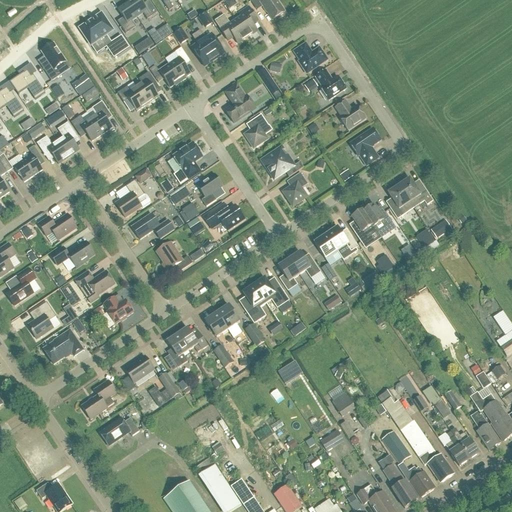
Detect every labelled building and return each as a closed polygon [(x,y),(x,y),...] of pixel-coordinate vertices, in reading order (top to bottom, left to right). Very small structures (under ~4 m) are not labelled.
[(134,0),(128,4),(137,19),(143,15),(147,21),(152,18),(139,0),(134,0)] [(169,4),(174,0),(160,0),(169,13),(173,10),(169,4)] [(225,0),(224,1),(228,9),(235,5),(233,0),(225,0)] [(265,0),(261,3),(258,0),(248,0),(257,12),(263,8),(273,22),(285,14),(275,0),(265,0)] [(131,23),(137,19),(128,4),(117,11),(123,20),(118,24),(126,36),(136,29),(131,23)] [(236,22),(247,39),(257,33),(252,26),(258,22),(248,8),(239,15),(241,18),(236,22)] [(205,29),(212,25),(206,15),(199,20),(205,29)] [(81,30),(80,30),(81,31),(91,46),(91,47),(92,47),(92,46),(101,40),(114,59),(129,49),(121,38),(111,45),(106,37),(112,33),(113,33),(112,32),(102,17),(102,16),(101,16),(101,17),(81,30)] [(247,39),(236,22),(230,26),(224,16),(214,23),(228,42),(233,39),(238,45),(247,39)] [(168,26),(156,34),(162,42),(173,34),(168,26)] [(181,46),(188,41),(181,32),(175,36),(181,46)] [(196,35),(214,61),(224,55),(212,36),(206,40),(200,32),(196,35)] [(204,68),(214,61),(196,35),(192,37),(198,46),(192,50),(204,68)] [(150,40),(145,43),(149,50),(154,46),(150,40)] [(66,63),(54,45),(41,54),(50,66),(43,71),(52,83),(62,76),(57,69),(66,63)] [(312,55),(306,46),(294,53),(300,63),(299,64),(307,76),(327,62),(319,50),(312,55)] [(169,66),(181,84),(186,80),(186,79),(191,76),(183,64),(188,60),(181,50),(176,54),(179,59),(169,66)] [(130,51),(124,56),(128,62),(135,58),(130,51)] [(148,54),(142,58),(146,64),(152,60),(148,54)] [(112,62),(106,66),(98,55),(91,60),(104,78),(117,69),(112,62)] [(138,60),(133,63),(139,73),(144,69),(138,60)] [(271,64),(269,73),(277,74),(279,66),(271,64)] [(176,87),(181,84),(169,66),(159,73),(155,67),(150,71),(157,82),(162,78),(170,90),(175,86),(176,87)] [(23,75),(10,84),(19,97),(18,95),(27,89),(35,101),(45,95),(33,76),(31,77),(26,69),(22,72),(23,75)] [(122,70),(116,74),(122,83),(128,79),(122,70)] [(332,82),(326,72),(316,79),(322,89),(320,90),(329,102),(346,91),(338,78),(332,82)] [(136,89),(148,106),(159,99),(151,87),(156,84),(149,74),(139,81),(142,85),(136,89)] [(86,77),(73,86),(78,94),(91,85),(86,77)] [(269,92),(275,88),(271,81),(265,85),(269,92)] [(2,92),(0,93),(0,110),(6,107),(14,119),(24,113),(12,94),(10,95),(5,87),(0,90),(2,92)] [(234,125),(251,113),(255,110),(250,103),(247,98),(245,99),(237,87),(226,95),(234,107),(226,113),(234,125)] [(148,106),(136,89),(131,93),(128,88),(118,95),(125,105),(129,102),(137,113),(148,106)] [(88,93),(82,97),(86,104),(93,99),(88,93)] [(91,120),(102,137),(112,130),(103,117),(109,114),(102,103),(92,110),(97,116),(91,120)] [(351,112),(345,103),(335,110),(341,119),(340,120),(348,132),(366,120),(357,108),(351,112)] [(56,106),(51,109),(54,114),(59,111),(56,106)] [(70,120),(75,116),(68,106),(63,110),(70,120)] [(65,119),(62,113),(57,116),(61,122),(65,119)] [(254,151),(268,141),(265,136),(271,132),(261,116),(250,124),(254,130),(244,136),(254,151)] [(102,137),(91,120),(85,124),(81,118),(71,124),(78,134),(83,131),(92,143),(102,137)] [(26,124),(30,129),(35,126),(32,120),(26,124)] [(58,143),(69,159),(79,152),(72,141),(77,138),(68,124),(58,131),(64,140),(58,143)] [(46,132),(41,125),(28,134),(33,142),(46,132)] [(315,125),(308,130),(313,137),(320,132),(315,125)] [(379,160),(371,149),(381,143),(372,130),(350,145),(358,158),(359,157),(367,168),(379,160)] [(22,139),(26,145),(32,142),(28,135),(22,139)] [(3,138),(0,139),(0,146),(2,150),(8,146),(3,138)] [(69,159),(58,143),(53,147),(47,138),(37,145),(46,158),(51,155),(58,166),(69,159)] [(180,186),(189,181),(200,173),(194,164),(202,158),(193,145),(173,159),(174,160),(168,164),(175,176),(174,176),(180,186)] [(23,162),(33,178),(43,172),(35,159),(40,156),(34,148),(29,151),(32,156),(23,162)] [(294,168),(282,149),(262,162),(274,182),(286,174),(289,179),(304,169),(300,164),(294,168)] [(0,158),(0,164),(7,174),(13,170),(3,157),(0,158)] [(24,184),(33,178),(23,162),(14,169),(24,184)] [(141,185),(153,177),(147,169),(135,177),(141,185)] [(283,194),(290,205),(293,209),(296,206),(307,199),(302,190),(308,186),(300,174),(290,181),(294,186),(283,194)] [(344,174),(340,177),(344,183),(348,180),(344,174)] [(206,209),(216,202),(212,195),(222,188),(215,177),(198,188),(206,199),(202,202),(206,209)] [(0,199),(0,200),(9,194),(0,179),(0,199)] [(399,188),(410,204),(416,200),(420,206),(424,203),(427,207),(433,203),(423,188),(417,192),(410,180),(399,188)] [(167,181),(160,186),(167,195),(174,191),(167,181)] [(142,209),(150,204),(151,202),(147,196),(144,196),(135,182),(126,188),(131,196),(116,206),(125,219),(141,208),(142,209)] [(168,198),(174,206),(188,196),(182,187),(168,198)] [(404,208),(410,204),(399,188),(388,195),(396,206),(390,210),(397,221),(408,214),(404,208)] [(189,222),(199,216),(192,205),(182,212),(189,222)] [(235,208),(228,213),(224,206),(219,209),(204,219),(211,230),(221,224),(227,232),(244,221),(235,208)] [(372,227),(373,229),(379,225),(383,230),(392,224),(385,214),(380,217),(374,207),(364,214),(372,227)] [(372,227),(364,214),(363,212),(352,219),(360,230),(354,234),(361,244),(376,234),(373,229),(372,227)] [(76,229),(68,216),(54,226),(49,219),(38,226),(46,238),(52,234),(58,242),(71,233),(76,229)] [(160,228),(151,216),(131,229),(140,241),(154,232),(160,241),(174,231),(168,222),(160,228)] [(462,216),(458,220),(462,225),(466,222),(462,216)] [(180,219),(175,223),(179,229),(184,226),(180,219)] [(196,219),(186,225),(193,238),(204,231),(196,219)] [(438,227),(431,232),(437,241),(444,236),(438,227)] [(28,239),(34,236),(29,228),(23,232),(28,239)] [(338,229),(326,237),(337,253),(343,263),(358,253),(356,250),(358,248),(351,237),(346,241),(338,229)] [(424,251),(426,250),(434,245),(435,244),(429,236),(419,243),(424,251)] [(326,261),(337,253),(326,237),(314,245),(326,261)] [(208,243),(203,248),(208,254),(214,249),(208,243)] [(94,256),(86,244),(68,256),(63,249),(51,258),(57,267),(69,259),(76,270),(88,261),(94,256)] [(0,279),(14,270),(8,261),(16,256),(8,245),(0,250),(0,256),(2,260),(0,261),(0,279)] [(182,262),(170,245),(157,254),(164,265),(162,266),(167,273),(177,267),(181,272),(193,265),(188,258),(182,262)] [(410,246),(402,252),(408,260),(416,255),(410,246)] [(201,251),(191,258),(194,263),(204,256),(201,251)] [(289,261),(300,276),(306,272),(311,280),(321,274),(313,262),(308,265),(300,254),(289,261)] [(389,260),(380,266),(385,274),(394,269),(389,260)] [(293,280),(300,276),(289,261),(279,269),(286,280),(281,283),(288,293),(297,286),(293,280)] [(15,308),(34,295),(28,286),(36,281),(29,271),(17,279),(21,286),(6,296),(15,308)] [(114,286),(106,273),(93,282),(88,274),(75,282),(90,305),(99,299),(97,297),(114,286)] [(330,283),(337,278),(333,274),(327,278),(330,283)] [(61,277),(55,281),(59,288),(65,284),(61,277)] [(317,288),(328,282),(326,279),(315,285),(317,288)] [(254,287),(266,305),(271,302),(277,310),(289,302),(281,290),(274,294),(265,280),(264,281),(262,280),(261,281),(259,282),(258,283),(258,284),(254,287)] [(356,285),(345,292),(350,299),(361,292),(356,285)] [(63,287),(60,294),(70,298),(72,291),(63,287)] [(260,309),(266,305),(254,287),(249,290),(248,290),(247,290),(245,291),(244,293),(244,294),(243,295),(253,308),(246,313),(254,326),(266,318),(260,309)] [(329,313),(342,304),(337,297),(324,306),(329,313)] [(119,306),(114,299),(104,306),(108,313),(107,314),(116,326),(121,323),(122,323),(127,320),(126,319),(133,314),(125,302),(119,306)] [(37,341),(53,330),(49,323),(56,318),(47,304),(33,313),(38,320),(28,328),(37,341)] [(68,317),(73,313),(69,307),(63,310),(68,317)] [(217,315),(228,331),(233,339),(241,333),(236,326),(240,323),(228,307),(217,315)] [(96,320),(105,315),(100,308),(92,314),(96,320)] [(216,339),(228,331),(217,315),(205,323),(216,339)] [(79,322),(73,325),(75,327),(74,328),(79,334),(85,330),(79,322)] [(273,336),(284,330),(279,323),(269,330),(273,336)] [(256,348),(265,343),(254,326),(245,332),(256,348)] [(295,329),(291,333),(295,338),(299,335),(295,329)] [(178,336),(189,352),(194,349),(198,354),(208,347),(199,333),(193,338),(187,330),(178,336)] [(74,358),(83,352),(70,332),(58,340),(59,341),(43,351),(54,366),(71,354),(74,358)] [(183,356),(189,352),(178,336),(167,343),(174,354),(169,357),(178,370),(187,363),(183,356)] [(507,358),(511,355),(511,340),(501,348),(507,358)] [(225,370),(233,364),(222,348),(214,353),(225,370)] [(134,385),(154,372),(145,358),(125,372),(134,385)] [(276,373),(284,385),(302,374),(294,362),(276,373)] [(498,381),(506,375),(501,367),(492,372),(498,381)] [(172,400),(179,395),(166,375),(159,380),(172,400)] [(185,382),(179,386),(186,395),(191,392),(185,382)] [(218,382),(213,386),(217,391),(222,387),(218,382)] [(91,421),(108,410),(107,409),(114,405),(110,399),(116,394),(108,383),(94,392),(98,397),(82,408),(91,421)] [(412,385),(404,389),(412,400),(419,396),(412,385)] [(412,423),(398,403),(390,390),(378,398),(382,405),(424,466),(427,465),(434,475),(436,474),(442,484),(453,476),(447,467),(448,466),(441,455),(433,461),(430,456),(435,452),(414,422),(412,423)] [(456,412),(462,407),(451,392),(445,396),(456,412)] [(484,410),(492,423),(491,424),(503,442),(511,435),(511,422),(506,414),(505,414),(496,401),(495,402),(491,397),(483,402),(478,393),(471,398),(481,412),(484,410)] [(342,418),(356,409),(346,394),(332,403),(342,418)] [(421,413),(428,409),(421,397),(414,402),(421,413)] [(433,406),(442,419),(449,414),(440,401),(433,406)] [(488,425),(479,412),(471,417),(480,431),(477,432),(486,445),(487,444),(491,450),(501,444),(488,425)] [(140,433),(131,420),(124,424),(121,420),(100,435),(109,448),(130,434),(132,438),(140,433)] [(349,440),(355,436),(346,422),(341,426),(349,440)] [(257,433),(262,440),(272,433),(267,426),(257,433)] [(454,438),(460,447),(469,461),(479,454),(469,440),(464,433),(460,436),(455,429),(450,432),(454,438)] [(327,453),(345,442),(338,431),(320,442),(327,453)] [(460,447),(454,438),(450,432),(446,435),(449,441),(445,435),(438,439),(444,448),(445,447),(449,454),(458,468),(469,461),(460,447)] [(408,472),(401,463),(410,457),(393,433),(382,441),(390,453),(399,466),(397,467),(409,483),(414,490),(415,489),(422,498),(434,490),(429,483),(430,482),(424,472),(421,474),(418,469),(415,470),(414,468),(408,472)] [(311,440),(305,443),(309,449),(315,446),(311,440)] [(293,441),(287,445),(292,451),(298,447),(293,441)] [(220,444),(212,449),(217,456),(224,451),(220,444)] [(404,482),(393,466),(384,472),(395,488),(392,490),(405,509),(417,500),(405,482),(404,482)] [(293,488),(297,485),(291,475),(286,478),(293,488)] [(276,511),(275,510),(272,511),(263,511),(242,480),(231,488),(247,511),(276,511)] [(162,498),(170,511),(206,511),(188,482),(162,498)] [(52,490),(48,485),(36,493),(42,501),(47,498),(56,511),(63,511),(71,507),(62,493),(63,492),(59,486),(52,490)] [(378,496),(371,486),(357,495),(364,505),(368,502),(374,511),(394,511),(392,508),(392,506),(383,492),(378,496)] [(283,511),(297,511),(302,509),(288,488),(274,497),(283,511)] [(354,496),(347,501),(350,505),(351,505),(357,501),(354,496)] [(21,499),(14,503),(20,511),(21,511),(27,507),(21,499)] [(351,505),(350,505),(354,511),(357,511),(360,510),(360,511),(365,511),(358,500),(357,501),(351,505)]
